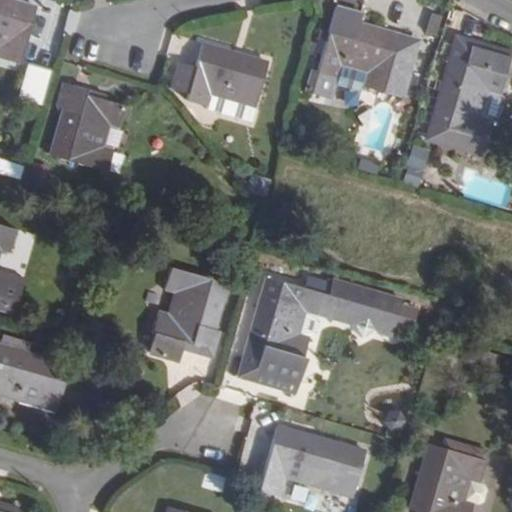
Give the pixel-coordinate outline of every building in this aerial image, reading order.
[(0,49),(0,55),(18,61),(35,7),(7,0),(0,0),(0,46),(1,47),(0,49)] [(362,85),(404,97),(405,94),(411,74),(419,42),(360,23),(363,15),(335,7),(316,72),(310,71),(304,91),(331,100),(341,68),(364,75),(362,85)] [(442,17),(432,14),(427,33),(436,36),(442,17)] [(503,74),(465,64),(471,46),(472,39),(456,35),(426,142),(480,158),(491,119),(482,116),(489,93),(497,95),(503,74)] [(203,44),(188,99),(209,106),(211,98),(253,109),(265,63),(203,44)] [(471,46),(465,64),(503,74),(508,57),(471,46)] [(173,81),(191,86),(198,62),(180,57),(173,81)] [(411,74),(405,94),(414,97),(420,77),(411,74)] [(62,82),(55,105),(63,108),(49,155),(105,171),(111,150),(101,147),(108,124),(118,126),(124,106),(85,94),(86,89),(62,82)] [(209,108),(249,119),(253,109),(211,98),(209,106),(209,108)] [(420,186),(431,149),(415,144),(403,181),(420,186)] [(383,164),(363,159),(360,169),(380,174),(383,164)] [(44,183),(48,168),(30,164),(26,178),(44,183)] [(266,194),(271,177),(252,171),(247,189),(266,194)] [(15,233),(0,228),(0,305),(14,309),(23,280),(0,273),(0,251),(1,250),(9,251),(15,233)] [(23,273),(26,258),(9,255),(7,271),(23,273)] [(213,332),(226,284),(172,269),(165,290),(175,292),(168,316),(159,313),(153,334),(155,335),(149,356),(177,363),(181,350),(183,345),(191,347),(191,345),(211,350),(216,333),(213,332)] [(379,328),(384,309),(258,274),(253,294),(262,297),(246,355),(260,359),(257,369),(297,381),(310,336),(302,335),(309,311),(338,319),(340,316),(379,328)] [(0,394),(55,410),(67,366),(0,345),(0,394)] [(191,347),(183,345),(181,350),(209,357),(211,350),(191,345),(191,347)] [(293,392),(297,381),(257,369),(260,359),(246,355),(240,377),(293,392)] [(311,456),(317,439),(277,427),(261,482),(283,488),(286,479),(322,490),(323,485),(330,488),(337,465),(311,456)] [(346,444),(349,434),(331,429),(328,439),(346,444)] [(477,480),(483,460),(429,445),(410,510),(417,511),(467,511),(470,504),(460,502),(468,478),(477,480)] [(0,511),(19,511),(20,507),(0,501),(0,511)]
